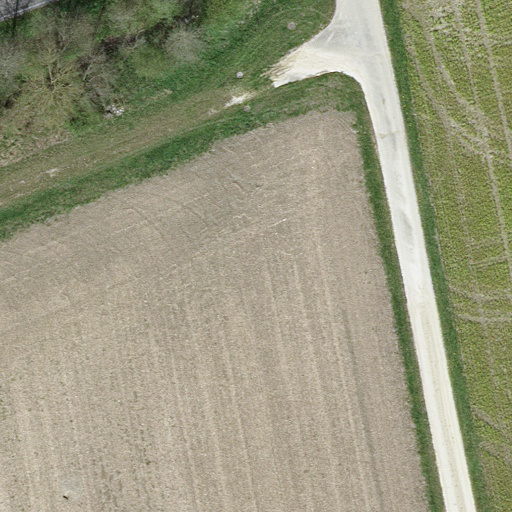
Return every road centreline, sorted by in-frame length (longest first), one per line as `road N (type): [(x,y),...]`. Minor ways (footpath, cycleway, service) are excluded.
road 1 (track): [(461,511),(363,0)]
road 2 (track): [(64,172),(371,41)]
